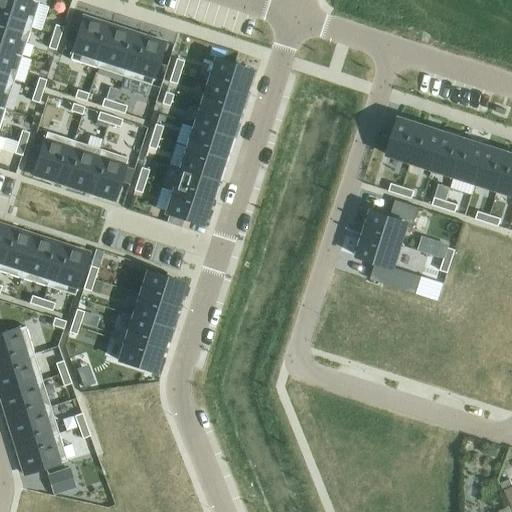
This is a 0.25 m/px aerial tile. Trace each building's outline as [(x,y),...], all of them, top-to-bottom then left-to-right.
[(29,0),(0,0),(0,19),(30,29),(38,3),(29,0)] [(83,17),(69,60),(96,69),(110,26),(83,17)] [(0,19),(0,48),(21,56),(30,29),(0,19)] [(55,25),(51,37),(59,40),(63,28),(55,25)] [(110,26),(96,69),(123,77),(136,35),(110,26)] [(136,35),(123,77),(150,86),(164,43),(136,35)] [(51,37),(48,48),(56,51),(59,40),(51,37)] [(0,48),(0,78),(13,83),(21,56),(0,48)] [(176,59),(172,71),(180,73),(184,62),(176,59)] [(215,60),(207,82),(244,94),(251,72),(215,60)] [(172,71),(168,83),(176,85),(180,73),(172,71)] [(0,78),(0,107),(4,109),(13,83),(0,78)] [(38,78),(35,90),(42,92),(46,81),(38,78)] [(207,82),(200,104),(237,116),(244,94),(207,82)] [(35,90),(31,101),(38,104),(42,92),(35,90)] [(77,91),(74,99),(86,102),(88,94),(77,91)] [(165,93),(161,104),(169,107),(173,95),(165,93)] [(103,99),(101,107),(112,111),(115,103),(103,99)] [(115,103),(113,110),(124,114),(127,106),(115,103)] [(73,104),(70,112),(82,116),(84,108),(73,104)] [(200,104),(193,126),(230,138),(237,116),(200,104)] [(99,113),(97,121),(108,124),(111,116),(99,113)] [(111,116),(108,124),(120,128),(122,120),(111,116)] [(400,119),(388,156),(410,163),(422,126),(400,119)] [(155,125),(151,136),(159,139),(163,127),(155,125)] [(193,126),(186,148),(223,160),(230,138),(193,126)] [(422,126),(410,163),(432,170),(444,133),(422,126)] [(21,131),(18,143),(26,145),(29,134),(21,131)] [(46,133),(33,175),(59,184),(73,141),(46,133)] [(444,133),(432,170),(454,177),(465,140),(444,133)] [(151,136),(148,148),(155,150),(159,139),(151,136)] [(465,140),(454,177),(476,184),(487,147),(465,140)] [(73,141),(59,184),(86,192),(100,150),(73,141)] [(18,143),(14,154),(22,157),(26,145),(18,143)] [(487,147),(476,184),(497,191),(509,154),(487,147)] [(186,148),(179,170),(216,182),(223,160),(186,148)] [(100,150),(86,192),(113,201),(127,159),(100,150)] [(511,154),(509,154),(497,191),(511,195),(511,154)] [(141,168),(137,180),(145,182),(149,171),(141,168)] [(179,170),(172,192),(209,203),(216,182),(179,170)] [(137,180),(134,191),(141,194),(145,182),(137,180)] [(391,184),(389,192),(400,196),(403,188),(391,184)] [(161,188),(154,208),(166,212),(165,214),(169,215),(166,223),(171,225),(181,228),(184,220),(202,225),(209,203),(172,192),(161,188)] [(403,188),(400,196),(412,199),(414,192),(403,188)] [(435,198),(432,206),(444,210),(446,202),(435,198)] [(372,212),(364,234),(401,246),(408,224),(414,225),(419,208),(396,201),(390,218),(372,212)] [(446,202),(444,210),(455,213),(457,206),(446,202)] [(478,212),(475,220),(487,224),(489,216),(478,212)] [(489,216),(487,224),(498,227),(501,219),(489,216)] [(7,228),(0,250),(0,272),(20,279),(34,236),(7,228)] [(364,234),(357,257),(375,263),(370,280),(416,295),(421,277),(394,268),(401,246),(364,234)] [(34,236),(20,279),(47,287),(61,245),(34,236)] [(61,245),(47,287),(74,296),(88,254),(61,245)] [(447,248),(444,260),(451,262),(455,251),(447,248)] [(444,260),(440,271),(448,274),(451,262),(444,260)] [(90,267),(86,278),(94,281),(98,269),(90,267)] [(146,272),(139,294),(176,307),(183,284),(146,272)] [(86,278),(83,290),(90,292),(94,281),(86,278)] [(139,294),(132,316),(169,329),(176,307),(139,294)] [(31,296),(29,304),(40,308),(43,300),(31,296)] [(43,300),(40,308),(52,312),(54,304),(43,300)] [(76,310),(72,322),(80,324),(84,313),(76,310)] [(132,316),(125,338),(162,351),(169,329),(132,316)] [(54,319),(52,326),(63,330),(66,322),(54,319)] [(72,322),(69,333),(76,335),(80,324),(72,322)] [(25,327),(0,334),(0,364),(33,354),(25,327)] [(125,338),(118,361),(155,373),(162,351),(125,338)] [(33,354),(0,364),(0,393),(42,381),(33,354)] [(63,362),(55,364),(59,376),(67,373),(63,362)] [(67,373),(59,376),(63,387),(71,384),(67,373)] [(42,381),(0,393),(0,397),(7,421),(50,407),(42,381)] [(50,407),(7,421),(16,447),(58,434),(50,407)] [(82,414),(74,417),(78,428),(86,425),(82,414)] [(86,425),(78,428),(82,439),(90,437),(86,425)] [(58,434),(16,447),(24,475),(67,461),(58,434)]
